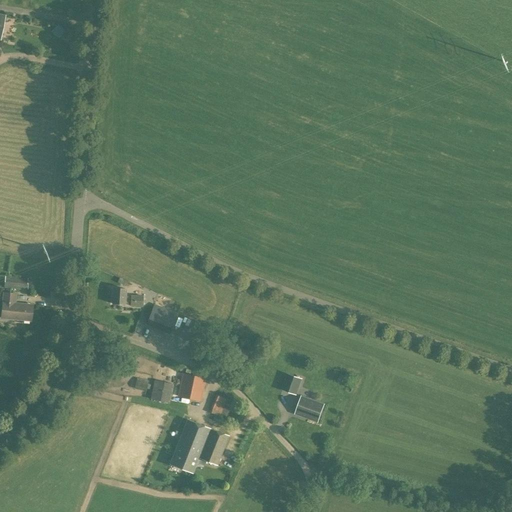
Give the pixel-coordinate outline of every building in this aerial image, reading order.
[(58,24),(52,31),(60,37),(66,30),(58,24)] [(27,291),(28,279),(5,277),(4,289),(27,291)] [(130,296),(125,296),(125,289),(112,289),(112,304),(125,305),(125,304),(130,305),(130,306),(142,307),(143,297),(130,296)] [(31,321),(32,306),(15,304),(16,294),(3,293),(1,319),(31,321)] [(154,305),(147,323),(170,333),(177,314),(154,305)] [(256,366),(257,350),(236,349),(235,365),(256,366)] [(201,402),(206,379),(182,373),(179,386),(174,385),(170,401),(186,405),(187,399),(201,402)] [(282,390),(289,393),(295,395),(301,379),(288,374),(282,390)] [(146,392),(148,381),(137,378),(134,389),(146,392)] [(169,404),(173,385),(154,381),(150,399),(169,404)] [(221,418),(222,415),(227,418),(233,403),(215,395),(209,412),(221,418)] [(301,397),(295,414),(318,422),(324,405),(301,397)] [(216,466),(228,436),(187,420),(170,464),(192,473),(198,459),(216,466)]
